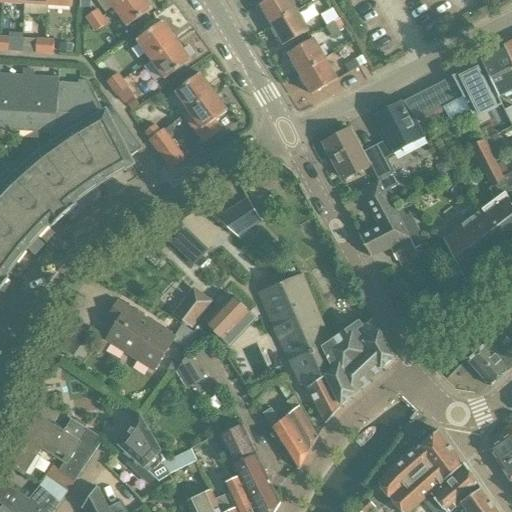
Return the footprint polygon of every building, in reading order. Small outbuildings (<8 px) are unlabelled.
[(124,0),(107,0),(113,8),(124,0)] [(124,0),(113,8),(127,28),(152,10),(145,0),(124,0)] [(271,26),(297,11),(290,0),(268,0),(259,6),(271,26)] [(327,26),(339,18),(334,9),(322,17),(327,26)] [(92,24),(101,17),(97,11),(87,17),(92,24)] [(297,11),(271,26),(283,47),(303,35),(309,32),(303,22),(297,11)] [(101,17),(92,24),(96,32),(106,25),(101,17)] [(339,18),(327,26),(334,38),(343,33),(343,31),(346,29),(339,18)] [(151,60),(176,41),(162,22),(137,40),(151,60)] [(0,38),(0,51),(8,52),(8,39),(0,38)] [(288,55),(299,75),(326,60),(314,39),(303,46),(288,55)] [(43,54),(44,41),(36,40),(36,53),(43,54)] [(44,41),(43,54),(53,55),(54,41),(44,41)] [(176,41),(151,60),(165,80),(191,62),(176,41)] [(506,50),(481,62),(481,64),(499,99),(511,92),(511,62),(506,50)] [(312,96),(338,81),(326,60),(299,75),(303,82),(312,96)] [(350,74),(360,68),(356,61),(345,67),(350,74)] [(465,72),(453,78),(463,96),(470,112),(472,116),(484,110),(485,114),(498,107),(502,106),(499,99),(481,64),(470,69),(472,73),(467,76),(465,72)] [(0,293),(10,278),(6,275),(26,250),(48,226),(51,229),(78,205),(75,202),(102,182),(131,166),(128,159),(142,149),(113,108),(104,114),(93,92),(88,82),(78,81),(78,84),(59,83),(59,73),(58,73),(58,79),(34,78),(34,71),(23,71),(22,77),(0,75),(0,128),(4,127),(4,124),(21,125),(20,128),(26,130),(32,131),(38,130),(39,126),(54,127),(53,144),(53,145),(37,157),(8,183),(0,191),(0,293)] [(112,87),(122,80),(118,73),(107,81),(112,87)] [(188,111),(213,93),(199,74),(174,92),(188,111)] [(453,78),(402,103),(402,104),(412,122),(415,120),(443,106),(450,122),(470,112),(463,96),(453,78)] [(122,80),(112,87),(117,95),(128,87),(122,80)] [(227,112),(213,93),(188,111),(182,116),(203,144),(223,130),(216,120),(227,112)] [(133,96),(125,101),(132,111),(139,106),(133,96)] [(366,152),(363,154),(370,166),(378,182),(379,182),(385,193),(398,186),(392,175),(395,173),(387,157),(425,137),(419,126),(415,120),(412,122),(402,104),(402,103),(401,103),(375,117),(389,144),(367,156),(366,152)] [(149,140),(160,132),(155,125),(144,133),(149,140)] [(350,130),(324,143),(343,180),(370,166),(363,154),(350,130)] [(185,160),(164,131),(150,141),(172,170),(185,160)] [(471,148),(490,186),(504,178),(486,141),(471,148)] [(483,211),(511,249),(511,248),(511,207),(509,201),(511,199),(511,192),(510,188),(504,178),(490,186),(487,188),(490,194),(495,201),(483,211)] [(379,226),(359,236),(371,258),(390,249),(410,240),(400,220),(385,193),(379,182),(361,192),(379,226)] [(216,218),(237,237),(260,222),(247,199),(245,200),(216,218)] [(511,249),(483,211),(445,239),(468,282),(511,249)] [(410,240),(390,249),(397,262),(416,252),(415,250),(426,244),(423,239),(410,214),(400,220),(410,240)] [(321,348),(331,340),(324,325),(305,279),(303,279),(259,297),(285,350),(303,386),(305,389),(310,390),(328,423),(341,408),(342,406),(326,376),(333,369),(321,348)] [(195,291),(176,315),(192,326),(197,319),(210,303),(211,303),(207,300),(195,291)] [(248,312),(232,297),(205,326),(220,341),(248,312)] [(172,341),(174,337),(117,302),(109,315),(119,322),(107,341),(154,370),(172,341)] [(326,376),(342,406),(395,359),(373,320),(362,326),(359,321),(331,340),(321,348),(333,369),(326,376)] [(174,337),(172,341),(187,351),(197,335),(181,325),(174,337)] [(468,362),(491,387),(511,368),(511,355),(496,337),(487,345),(486,345),(468,362)] [(187,387),(204,377),(190,354),(178,372),(187,387)] [(286,418),(310,454),(319,437),(303,413),(294,399),(287,404),(293,414),(286,418)] [(310,454),(286,418),(280,422),(271,409),(263,414),(300,470),(303,465),(310,454)] [(69,458),(74,450),(87,428),(72,419),(64,432),(39,417),(26,438),(19,434),(7,465),(6,466),(24,477),(25,474),(24,474),(43,442),(68,458),(69,458)] [(120,441),(122,442),(120,445),(144,468),(159,481),(170,474),(164,463),(166,462),(160,451),(140,417),(130,432),(128,430),(120,441)] [(511,424),(499,433),(492,439),(496,445),(489,449),(511,483),(511,482),(511,424)] [(238,478),(253,511),(275,511),(281,503),(242,426),(219,437),(238,477),(238,478)] [(87,428),(74,450),(89,461),(104,439),(87,428)] [(411,511),(424,501),(430,496),(431,497),(465,467),(464,466),(464,465),(438,431),(416,450),(415,448),(390,469),(379,485),(381,490),(400,511),(411,511)] [(60,472),(74,483),(89,461),(74,450),(69,458),(68,458),(60,472)] [(482,490),(465,467),(431,497),(424,504),(431,511),(464,511),(465,511),(461,506),(482,490)] [(45,480),(66,494),(74,483),(60,472),(53,468),(45,480)] [(238,477),(224,483),(228,493),(230,492),(238,511),(253,511),(238,478),(238,477)] [(66,494),(45,480),(40,487),(59,505),(66,494)] [(19,511),(25,505),(29,500),(0,482),(0,504),(3,507),(7,511),(19,511)] [(31,497),(46,511),(53,511),(59,505),(40,487),(31,497)] [(83,511),(110,511),(109,508),(98,487),(97,487),(81,509),(83,509),(83,511)] [(221,511),(216,499),(212,490),(187,502),(191,511),(221,511)] [(461,506),(465,511),(497,511),(482,490),(461,506)] [(238,511),(230,492),(228,493),(216,499),(221,511),(238,511)] [(46,511),(31,497),(29,500),(25,505),(30,511),(46,511)] [(366,498),(356,508),(359,511),(371,511),(376,508),(366,498)] [(126,511),(122,502),(109,508),(110,511),(126,511)]
